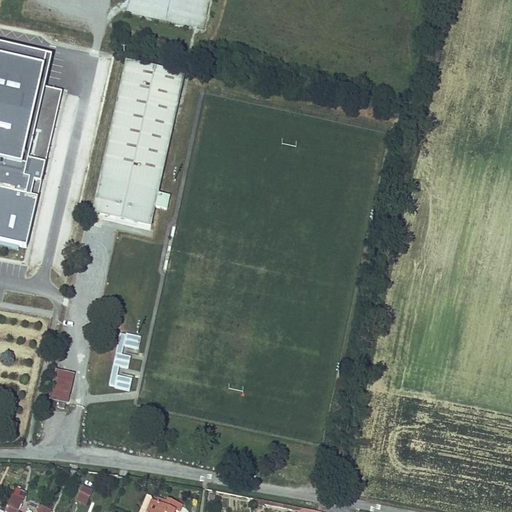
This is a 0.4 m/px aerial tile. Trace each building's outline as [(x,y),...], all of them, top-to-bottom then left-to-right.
[(51,60),(0,48),(0,242),(18,247),(36,167),(53,94),(43,92),(45,85),(51,60)] [(184,74),(126,61),(92,213),(150,226),(155,207),(166,210),(169,196),(158,193),(184,74)] [(128,337),(122,335),(110,386),(116,388),(116,389),(131,392),(133,381),(118,377),(120,368),(129,370),(132,358),(123,356),(125,347),(140,350),(143,339),(128,335),(128,337)] [(66,404),(73,374),(56,370),(49,400),(66,404)] [(82,487),(77,497),(87,502),(92,491),(82,487)] [(5,511),(18,511),(24,500),(13,495),(5,511)] [(146,511),(151,500),(152,501),(151,497),(147,496),(139,511),(146,511)] [(299,511),(303,509),(256,499),(255,505),(264,507),(264,505),(299,511)] [(175,511),(176,511),(179,511),(182,505),(168,500),(167,503),(165,506),(157,503),(152,501),(151,500),(146,511),(175,511)]
